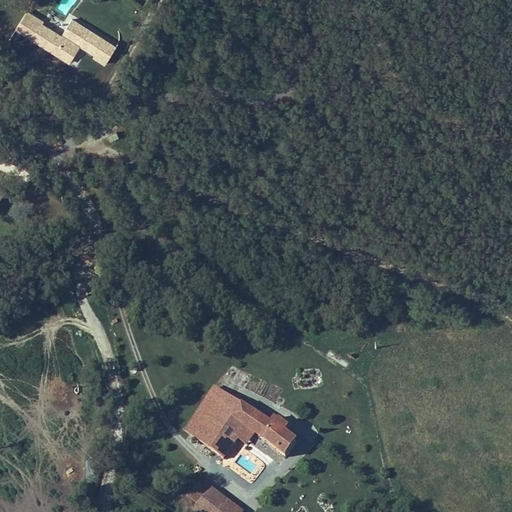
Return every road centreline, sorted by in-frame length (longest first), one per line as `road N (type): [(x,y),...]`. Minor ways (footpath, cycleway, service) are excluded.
road 1 (track): [(511,313),(70,135)]
road 2 (unclassified): [(49,133),(90,229),(71,266),(110,373),(115,421),(105,511)]
road 3 (unclassified): [(332,0),(290,88),(275,99),(182,89),(70,135),(49,133)]
road 4 (unknown): [(90,229),(170,425),(206,460)]
